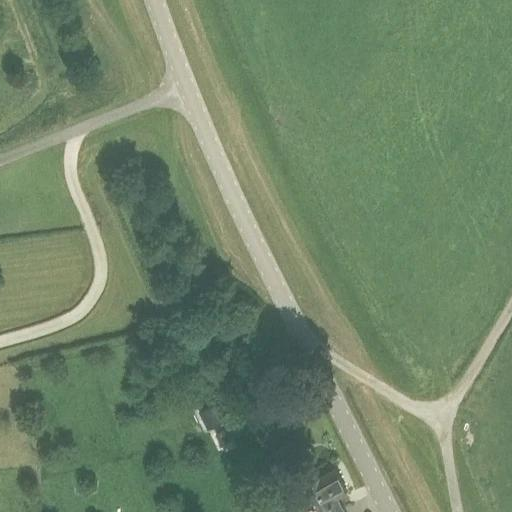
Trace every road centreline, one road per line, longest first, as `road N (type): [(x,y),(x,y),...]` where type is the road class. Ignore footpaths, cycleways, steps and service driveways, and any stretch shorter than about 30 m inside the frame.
road 1 (tertiary): [(380,511),(289,325),(154,0)]
road 2 (unknown): [(188,82),(0,156)]
road 3 (track): [(441,427),(289,325)]
road 4 (track): [(441,427),(511,303)]
